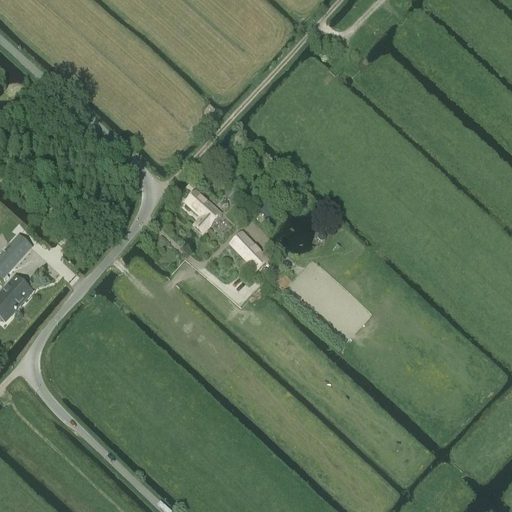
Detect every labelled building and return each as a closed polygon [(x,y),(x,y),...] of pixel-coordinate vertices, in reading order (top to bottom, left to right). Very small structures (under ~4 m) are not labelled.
[(209,120),(209,119),(215,113),(209,108),(203,115),(209,120)] [(235,185),(222,199),(229,205),(242,191),(247,185),(241,179),(235,185)] [(197,194),(186,206),(201,220),(193,229),(202,237),(210,228),(211,228),(221,217),(197,194)] [(268,224),(278,214),(267,202),(257,212),(268,224)] [(243,235),(229,247),(230,248),(255,276),(266,265),(268,263),(243,235)] [(0,256),(0,278),(1,280),(27,250),(30,248),(18,237),(0,256)] [(7,288),(0,295),(0,320),(4,324),(8,319),(14,312),(16,313),(17,312),(16,310),(18,309),(19,310),(25,304),(24,303),(32,294),(17,280),(8,289),(7,288)]
